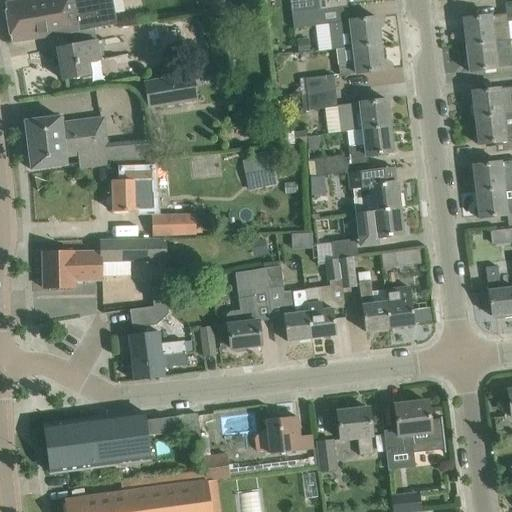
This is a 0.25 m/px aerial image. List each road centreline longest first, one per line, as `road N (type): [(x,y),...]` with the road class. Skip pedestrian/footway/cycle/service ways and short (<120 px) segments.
road 1 (residential): [(0,367),(43,367),(120,402),(459,360)]
road 2 (residential): [(459,360),(416,0)]
road 3 (residential): [(480,511),(459,360)]
